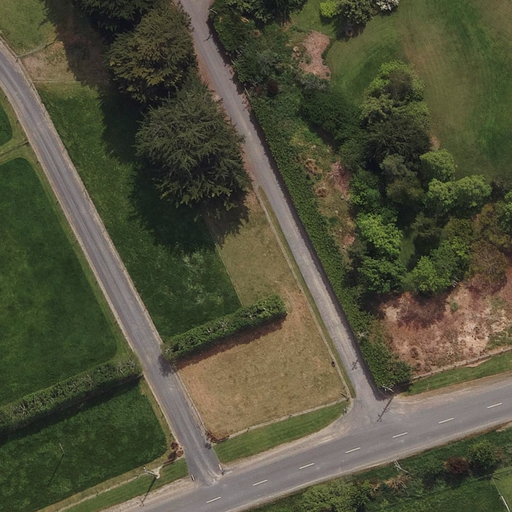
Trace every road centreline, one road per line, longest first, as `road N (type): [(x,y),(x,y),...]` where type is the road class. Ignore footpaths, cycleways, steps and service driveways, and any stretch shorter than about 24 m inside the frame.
road 1 (unknown): [(392,438),(186,0)]
road 2 (unclassified): [(511,401),(185,511)]
